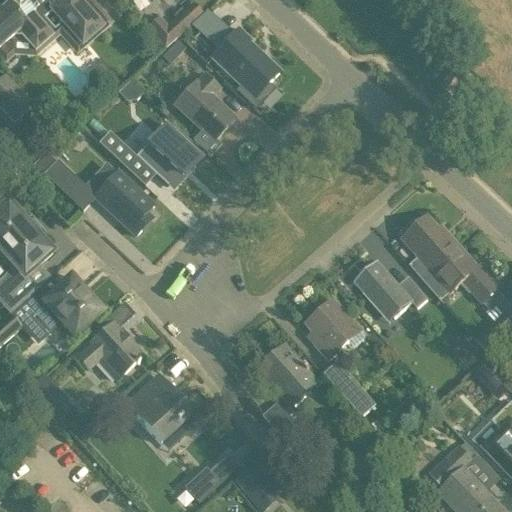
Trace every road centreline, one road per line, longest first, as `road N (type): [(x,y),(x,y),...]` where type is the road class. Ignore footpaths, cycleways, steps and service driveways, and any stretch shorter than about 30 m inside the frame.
road 1 (residential): [(430,155),(211,359)]
road 2 (residential): [(149,295),(350,78)]
